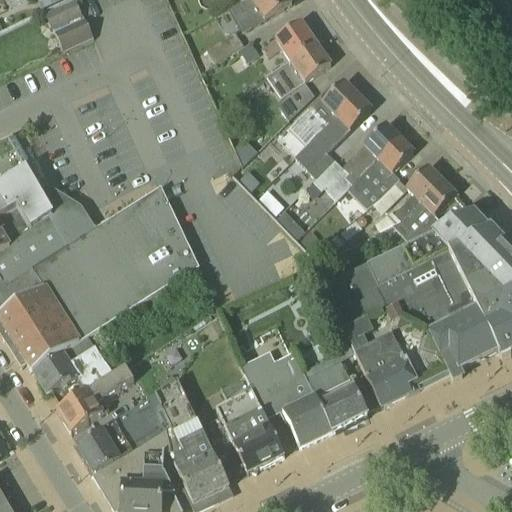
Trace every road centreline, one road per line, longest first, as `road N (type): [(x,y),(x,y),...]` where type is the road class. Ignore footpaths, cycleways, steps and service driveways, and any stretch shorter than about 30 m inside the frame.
road 1 (residential): [(290,511),(511,401)]
road 2 (tertiary): [(511,180),(391,64),(345,0)]
road 3 (residential): [(79,511),(0,384)]
